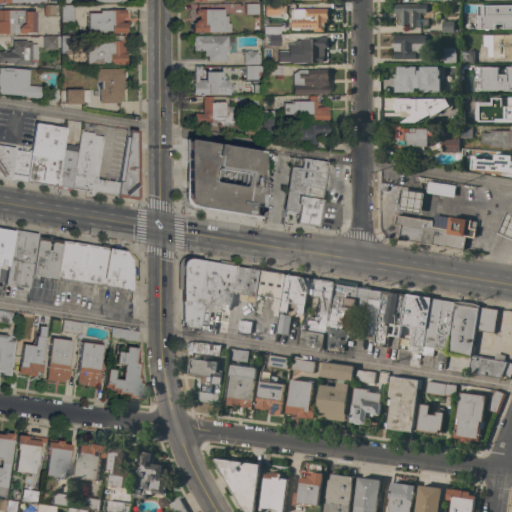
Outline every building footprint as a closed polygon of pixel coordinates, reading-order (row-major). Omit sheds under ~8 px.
[(258,3),(258,14),(244,14),(244,3),(258,3)] [(268,15),(268,3),(279,3),(279,14),(268,15)] [(44,15),(43,4),(57,4),(57,15),(44,15)] [(61,4),(73,4),(73,22),(61,22),(61,4)] [(420,13),(420,27),(408,27),(408,25),(399,25),(399,17),(395,17),(395,13),(394,13),(394,4),(426,4),(426,13),(420,13)] [(477,5),(511,5),(511,30),(502,30),(502,26),(495,26),(495,31),(478,31),(477,5)] [(224,9),(224,16),(227,16),(227,23),(230,23),(230,32),(192,32),(192,29),(190,29),(190,25),(192,25),(192,22),(194,22),(195,20),(197,19),(198,19),(199,16),(197,16),(195,14),(195,10),(196,8),(224,9)] [(35,32),(24,32),(24,33),(0,33),(0,9),(25,9),(25,11),(35,11),(35,32)] [(88,13),(100,13),(100,10),(110,10),(110,9),(125,9),(125,17),(122,17),(122,22),(126,22),(126,33),(111,33),(111,32),(93,32),(93,30),(88,30),(88,13)] [(327,9),(327,19),(326,19),(326,22),(324,22),(324,26),(323,26),(323,31),(314,31),(314,27),(299,27),(299,18),(296,18),(296,9),(327,9)] [(442,32),(442,21),(453,21),(453,32),(442,32)] [(511,58),(493,58),(493,57),(486,57),(486,46),(482,46),(482,35),(509,35),(509,33),(511,33),(511,35),(511,58)] [(268,45),(268,34),(280,34),(280,46),(268,45)] [(59,35),(59,47),(56,47),(56,48),(45,48),(45,47),(43,47),(44,35),(59,35)] [(61,35),(79,35),(79,43),(75,43),(75,52),(61,52),(61,35)] [(86,63),(86,43),(96,43),(96,41),(112,41),(112,35),(126,35),(126,64),(109,64),(109,63),(86,63)] [(207,61),(207,55),(204,55),(204,50),(193,50),(193,35),(227,35),(227,36),(234,36),(234,42),(227,42),(227,53),(226,53),(226,60),(207,61)] [(393,59),(393,35),(425,35),(425,53),(415,53),(415,59),(393,59)] [(325,38),(326,48),(322,48),(323,62),(291,63),(291,51),(301,51),(300,39),(325,38)] [(12,65),(12,62),(0,62),(0,51),(9,51),(9,48),(13,48),(12,40),(27,39),(27,41),(31,41),(32,43),(37,43),(37,59),(31,59),(31,64),(12,65)] [(443,63),(443,48),(455,48),(454,53),(456,53),(456,63),(443,63)] [(474,63),(461,63),(461,51),(469,51),(469,49),(471,49),(471,51),(473,51),(474,63)] [(243,51),(246,51),(246,50),(251,50),(251,51),(257,51),(257,54),(259,54),(260,63),(257,63),(257,64),(243,64),(243,51)] [(282,64),(282,75),(269,75),(269,64),(282,64)] [(198,79),(206,79),(206,71),(222,71),(222,79),(226,79),(226,83),(228,83),(229,94),(220,94),(193,94),(193,82),(194,65),(201,65),(201,72),(198,72),(198,79)] [(245,65),(261,65),(261,71),(257,71),(257,79),(245,79),(245,65)] [(399,66),(399,65),(401,65),(401,66),(415,66),(415,86),(408,86),(408,90),(394,90),(394,84),(392,84),(393,81),(394,81),(394,66),(399,66)] [(511,89),(493,89),(493,73),(499,73),(499,69),(502,69),(502,66),(511,65),(511,89)] [(28,85),(41,86),(40,98),(24,97),(24,95),(0,93),(0,67),(4,68),(4,67),(29,69),(28,85)] [(124,68),(124,71),(125,72),(126,77),(124,78),(124,80),(123,80),(123,97),(120,97),(120,102),(99,102),(99,88),(101,88),(101,80),(96,80),(96,68),(124,68)] [(293,93),(293,84),(294,84),(294,73),(298,69),(328,69),(328,93),(293,93)] [(453,94),(441,94),(427,94),(427,83),(439,83),(439,84),(442,84),(442,78),(453,78),(453,94)] [(261,95),(253,95),(253,84),(262,84),(261,95)] [(467,94),(467,84),(479,84),(479,94),(467,94)] [(44,100),(45,88),(57,89),(56,101),(44,100)] [(65,103),(65,88),(82,89),(89,90),(88,102),(82,102),(82,103),(65,103)] [(249,107),(248,96),(259,95),(260,106),(249,107)] [(292,117),(292,114),(283,114),(283,103),(292,103),(292,101),(308,101),(308,95),(315,95),(315,101),(316,101),(316,105),(328,105),(328,119),(305,119),(305,117),(292,117)] [(208,127),(207,121),(194,121),(194,113),(203,113),(202,96),(212,96),(212,102),(225,101),(225,106),(238,105),(239,126),(208,127)] [(511,120),(501,120),(501,112),(508,112),(508,104),(504,104),(504,96),(511,96),(511,120)] [(393,98),(393,114),(398,114),(398,117),(447,117),(447,98),(393,98)] [(477,108),(477,100),(487,100),(487,108),(477,108)] [(442,109),(457,109),(458,120),(442,120),(442,109)] [(273,117),(273,132),(262,132),(262,117),(262,110),(273,110),(273,117)] [(466,123),(467,110),(482,110),(482,123),(466,123)] [(31,152),(36,123),(66,128),(63,142),(64,142),(57,185),(26,180),(31,152)] [(328,123),(328,133),(318,133),(318,136),(316,136),(316,144),(296,143),(296,124),(328,123)] [(472,125),(472,133),(461,133),(461,125),(472,125)] [(511,149),(502,149),(502,147),(490,147),(490,144),(480,144),(480,133),(490,133),(490,131),(509,130),(509,125),(511,125),(511,149)] [(245,135),(246,127),(251,128),(251,127),(255,128),(255,129),(260,130),(259,137),(245,135)] [(394,154),(395,128),(408,129),(408,128),(431,128),(431,135),(427,135),(426,146),(423,146),(423,154),(394,154)] [(127,136),(128,137),(129,129),(138,131),(138,198),(137,198),(136,198),(117,195),(120,181),(127,136)] [(81,131),(94,133),(93,135),(103,136),(103,137),(97,178),(120,181),(117,195),(95,191),(94,195),(89,194),(89,190),(72,188),(79,145),(81,131)] [(188,139),(189,139),(192,140),(261,151),(261,207),(258,206),(257,205),(257,204),(257,203),(253,203),(251,214),(250,214),(197,205),(195,204),(192,202),(190,200),(189,197),(188,194),(188,139)] [(442,139),(458,140),(458,152),(441,152),(442,139)] [(79,145),(72,188),(71,187),(70,190),(69,190),(68,190),(67,189),(66,187),(61,186),(60,188),(59,188),(57,188),(57,185),(64,142),(79,145)] [(0,179),(0,144),(15,147),(15,149),(16,149),(10,181),(0,179)] [(16,149),(31,152),(26,180),(25,184),(10,181),(16,149)] [(461,165),(461,149),(472,149),(472,165),(461,165)] [(296,222),(298,211),(284,209),(291,166),(302,168),(304,158),(326,162),(320,199),(323,199),(319,226),(296,222)] [(511,177),(502,177),(502,175),(489,175),(489,172),(480,173),(480,171),(474,172),(473,162),(480,162),(480,160),(489,160),(489,158),(511,158),(511,177)] [(455,186),(453,197),(426,193),(428,181),(455,186)] [(398,210),(401,190),(424,193),(421,213),(398,210)] [(511,213),(511,239),(497,233),(507,211),(511,213)] [(399,239),(401,225),(395,224),(396,215),(433,221),(434,215),(476,221),(474,238),(465,236),(463,249),(399,239)] [(0,228),(13,231),(9,254),(2,253),(0,264),(0,228)] [(13,231),(9,254),(5,285),(28,288),(30,275),(36,236),(37,233),(13,229),(13,231)] [(30,275),(36,236),(47,238),(47,241),(48,241),(46,249),(48,250),(49,242),(50,242),(51,238),(61,240),(55,278),(55,279),(30,275)] [(61,240),(55,278),(130,289),(131,260),(125,250),(107,247),(107,248),(101,248),(101,246),(96,245),(95,246),(88,245),(88,244),(83,243),(83,245),(76,244),(76,242),(71,241),(71,243),(63,242),(63,240),(61,240)] [(231,292),(229,308),(203,304),(202,312),(198,311),(196,328),(182,326),(182,325),(179,325),(179,301),(178,300),(177,299),(177,297),(177,296),(179,294),(179,259),(179,257),(181,256),(182,255),(184,255),(204,258),(204,260),(237,266),(232,292),(231,292)] [(237,266),(261,270),(257,294),(256,294),(255,303),(240,300),(241,294),(232,292),(237,266)] [(279,311),(278,316),(273,315),(273,310),(270,309),(272,297),(257,294),(261,270),(285,274),(279,311)] [(309,278),(303,314),(295,313),(296,304),(288,303),(287,312),(279,311),(285,274),(309,278)] [(324,345),(323,345),(322,348),(321,350),(299,347),(301,330),(305,331),(307,316),(315,317),(318,297),(311,296),(311,295),(307,294),(310,280),(313,281),(314,278),(333,281),(333,284),(334,284),(324,345)] [(382,291),(375,336),(362,334),(365,314),(345,311),(343,328),(347,329),(344,349),(343,349),(342,351),(335,350),(335,347),(324,345),(334,284),(382,291)] [(382,291),(407,295),(402,325),(401,325),(399,338),(388,336),(387,347),(381,347),(381,344),(374,343),(375,336),(382,291)] [(422,346),(422,352),(412,350),(412,351),(407,351),(408,346),(409,346),(412,330),(409,330),(410,327),(402,325),(407,295),(407,294),(431,297),(431,298),(423,346),(422,346)] [(448,350),(423,346),(431,298),(455,302),(448,350)] [(447,353),(448,350),(455,302),(456,302),(457,301),(461,301),(475,303),(478,305),(479,307),(480,307),(476,329),(471,357),(447,353)] [(480,307),(497,310),(497,311),(499,311),(498,320),(500,320),(499,328),(494,327),(494,332),(476,329),(480,307)] [(0,309),(12,311),(10,324),(0,322),(0,309)] [(287,335),(276,333),(279,314),(291,316),(287,335)] [(81,322),(79,333),(61,330),(62,319),(81,322)] [(239,320),(251,322),(250,333),(237,331),(239,320)] [(42,356),(41,361),(42,361),(41,371),(36,370),(36,375),(17,372),(17,366),(18,367),(19,361),(20,361),(22,344),(34,345),(35,336),(37,336),(38,325),(46,326),(42,356)] [(139,331),(137,342),(111,337),(112,327),(139,331)] [(0,334),(7,335),(7,336),(9,336),(8,339),(14,340),(9,375),(7,375),(7,376),(3,376),(3,374),(2,374),(2,372),(0,372),(0,334)] [(46,379),(47,367),(46,367),(49,336),(70,339),(67,368),(69,369),(68,378),(64,378),(63,381),(46,379)] [(102,344),(98,373),(100,373),(98,387),(76,384),(77,375),(75,374),(76,372),(78,372),(78,371),(77,370),(81,341),(102,344)] [(192,352),(192,355),(186,354),(188,343),(189,342),(191,342),(221,345),(219,356),(192,352)] [(113,378),(121,379),(123,364),(115,363),(117,351),(125,352),(126,346),(138,347),(137,352),(138,353),(136,361),(140,362),(138,376),(141,376),(140,381),(143,381),(141,398),(126,396),(127,394),(114,392),(114,389),(104,388),(107,368),(115,369),(113,378)] [(248,351),(247,362),(229,360),(231,349),(248,351)] [(288,358),(287,369),(267,365),(268,354),(288,358)] [(472,355),(508,361),(507,362),(511,364),(511,370),(509,378),(502,376),(501,377),(469,372),(472,355)] [(217,372),(223,373),(219,400),(217,402),(215,402),(202,400),(201,400),(200,398),(199,397),(201,378),(196,377),(196,376),(190,375),(189,374),(188,371),(188,365),(189,361),(191,358),(192,357),(194,357),(218,362),(217,372)] [(314,362),(312,373),(290,369),(292,358),(314,362)] [(321,376),(323,361),(353,366),(351,381),(321,376)] [(251,404),(252,405),(252,407),(245,406),(245,407),(227,404),(227,402),(226,402),(226,398),(228,398),(229,394),(227,393),(227,389),(229,389),(229,388),(228,388),(228,384),(230,384),(230,382),(228,382),(229,378),(231,378),(231,375),(229,375),(230,364),(256,368),(251,404)] [(375,372),(373,384),(354,381),(355,370),(375,372)] [(280,415),(269,414),(270,409),(255,407),(255,401),(256,401),(260,371),(270,372),(270,376),(277,377),(276,383),(284,384),(280,415)] [(391,376),(392,377),(393,375),(403,377),(403,378),(418,380),(418,379),(422,380),(420,389),(417,389),(411,432),(384,428),(385,423),(387,423),(390,405),(387,405),(388,399),(391,400),(391,397),(388,396),(391,376)] [(298,416),(298,414),(286,413),(291,379),(310,382),(310,381),(314,381),(314,386),(313,386),(310,406),(315,406),(314,418),(309,417),(309,418),(298,416)] [(456,385),(455,397),(425,392),(427,381),(456,385)] [(336,386),(336,382),(348,384),(345,416),(344,415),(344,421),(317,418),(318,412),(317,411),(320,385),(336,386)] [(350,418),(349,418),(349,414),(350,414),(351,404),(352,404),(354,387),(368,389),(367,392),(379,393),(379,392),(381,392),(380,404),(381,404),(379,415),(373,415),(373,417),(366,416),(365,424),(360,423),(359,424),(354,424),(354,423),(349,422),(350,418)] [(494,389),(505,394),(497,414),(486,409),(494,389)] [(454,437),(455,425),(458,426),(459,419),(456,418),(460,393),(485,396),(485,398),(486,398),(486,400),(485,400),(484,408),(485,408),(484,412),(483,412),(483,415),(484,415),(483,420),(482,420),(482,422),(484,422),(483,429),(481,429),(479,441),(472,440),(472,444),(460,442),(460,438),(454,437)] [(420,404),(429,405),(428,414),(435,415),(435,411),(443,412),(443,413),(445,413),(444,417),(443,417),(443,418),(444,418),(444,423),(442,423),(441,433),(435,432),(435,433),(419,431),(419,430),(417,430),(420,404)] [(0,486),(0,467),(1,462),(0,462),(0,433),(3,434),(4,432),(14,434),(13,440),(14,440),(13,443),(6,487),(0,486)] [(14,470),(17,448),(16,448),(17,443),(16,443),(17,434),(28,436),(27,439),(38,440),(39,437),(46,438),(46,443),(39,442),(37,460),(38,461),(37,464),(35,464),(34,473),(14,470)] [(45,475),(47,453),(46,453),(47,441),(56,442),(56,440),(63,441),(63,443),(72,444),(70,456),(68,456),(67,464),(68,464),(68,468),(66,468),(64,477),(45,475)] [(78,452),(77,452),(78,444),(91,446),(91,443),(103,445),(102,446),(107,446),(105,458),(100,457),(97,481),(75,478),(78,452)] [(109,470),(106,470),(109,446),(124,448),(122,460),(123,460),(122,468),(129,469),(127,487),(108,485),(109,470)] [(133,496),(138,461),(137,461),(137,457),(138,457),(139,451),(151,453),(149,463),(162,465),(161,468),(166,469),(162,494),(151,493),(151,494),(145,493),(144,498),(133,496)] [(254,511),(244,511),(215,460),(215,458),(260,464),(254,511)] [(265,474),(270,474),(271,471),(279,472),(279,473),(282,473),(281,478),(288,479),(283,511),(277,511),(278,510),(263,508),(262,511),(260,510),(265,474)] [(317,506),(296,503),(296,506),(292,505),(294,493),(297,493),(300,477),(307,478),(307,475),(311,476),(312,472),(322,473),(317,506)] [(352,477),(351,484),(352,484),(348,511),(324,511),(327,498),(325,498),(328,479),(330,480),(331,474),(352,477)] [(375,511),(353,511),(358,477),(380,480),(375,511)] [(389,511),(390,508),(388,507),(389,498),(388,498),(390,482),(403,484),(415,485),(413,500),(412,500),(412,502),(411,506),(411,507),(410,511),(389,511)] [(415,511),(419,485),(441,488),(438,511),(415,511)] [(450,511),(452,500),(446,499),(448,488),(463,490),(463,491),(470,492),(470,495),(476,496),(475,503),(474,503),(472,511),(450,511)] [(38,504),(21,501),(23,489),(40,491),(38,504)] [(70,495),(68,506),(51,504),(53,493),(70,495)] [(78,493),(100,497),(98,511),(76,507),(78,493)] [(178,498),(186,511),(172,511),(168,504),(178,498)] [(16,511),(5,511),(7,500),(18,501),(16,511)] [(130,504),(128,511),(111,511),(106,511),(107,500),(130,504)]
